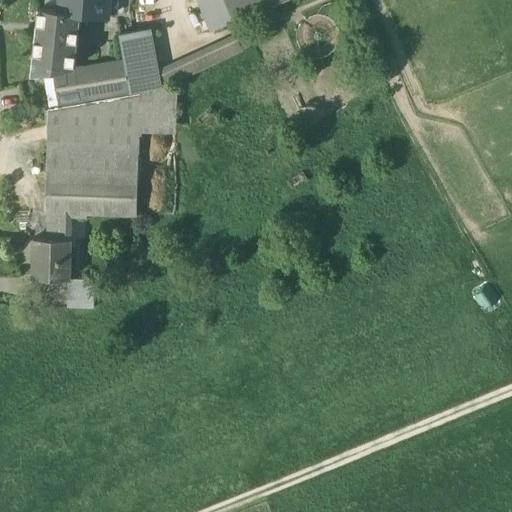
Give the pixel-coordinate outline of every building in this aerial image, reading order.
[(60,0),(59,10),(59,11),(80,13),(110,16),(111,0),(60,0)] [(225,0),(199,0),(212,30),(234,21),(225,0)] [(225,0),(234,21),(283,0),(225,0)] [(80,13),(59,11),(59,10),(38,8),(31,74),(33,74),(53,71),(74,67),(75,67),(80,13)] [(151,28),(120,33),(131,92),(161,86),(159,75),(151,28)] [(123,58),(75,67),(74,67),(53,71),(59,106),(131,94),(131,92),(120,33),(119,33),(123,58)] [(237,39),(159,75),(161,86),(162,88),(243,51),(237,39)] [(141,93),(48,108),(46,210),(49,210),(71,211),(137,213),(141,93)] [(71,211),(49,210),(48,238),(70,238),(71,211)] [(48,238),(34,237),(34,278),(68,279),(70,278),(71,238),(70,238),(48,238)] [(70,278),(68,279),(68,307),(94,308),(94,279),(70,278)] [(507,359),(511,356),(511,323),(491,286),(473,296),(507,359)]
